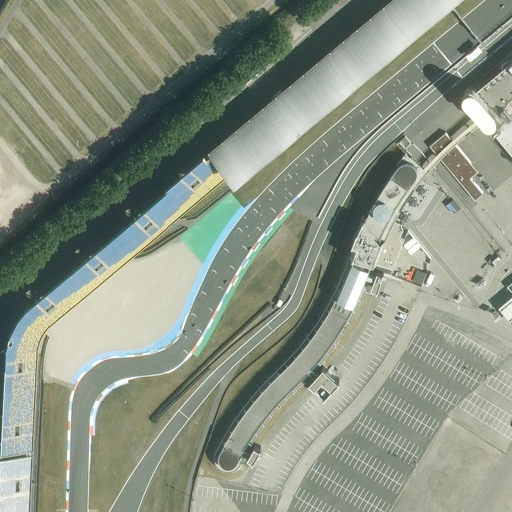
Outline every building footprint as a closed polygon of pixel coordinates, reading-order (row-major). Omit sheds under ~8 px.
[(389,0),(202,155),(222,181),(230,190),(456,0),(389,0)] [(511,102),(509,99),(496,110),(492,106),(511,89),(511,57),(477,87),(474,85),(471,84),(467,85),(465,86),(464,88),(463,90),(463,93),(463,95),(465,97),(485,119),(486,118),(494,127),(493,128),(511,150),(511,102)] [(279,62),(272,65),(275,71),(282,68),(279,62)] [(379,123),(359,124),(365,120),(364,114),(354,114),(354,116),(355,116),(298,156),(354,154),(361,149),(362,149),(367,145),(367,138),(382,127),(379,123)] [(445,132),(429,146),(475,200),(483,193),(464,170),(472,164),(445,132)] [(22,133),(17,136),(31,160),(36,157),(22,133)] [(405,142),(414,148),(418,142),(409,136),(405,142)] [(0,335),(0,458),(31,457),(36,356),(38,339),(48,324),(119,266),(131,256),(222,181),(202,155),(24,300),(8,318),(1,332),(0,335)] [(417,184),(420,181),(415,177),(416,176),(416,175),(416,174),(417,173),(417,172),(417,171),(417,170),(417,168),(416,167),(416,166),(415,165),(414,164),(413,163),(412,162),(411,162),(411,161),(409,161),(408,161),(407,160),(406,160),(405,160),(404,161),(403,161),(402,161),(401,162),(400,163),(399,163),(399,164),(392,173),(382,188),(371,206),(365,220),(363,218),(358,230),(357,230),(352,242),(357,244),(353,255),(353,257),(358,259),(351,278),(341,300),(335,311),(321,332),(312,345),(298,362),(275,385),(263,397),(251,412),(244,421),(236,435),(225,453),(225,454),(224,455),(224,457),(224,458),(225,459),(226,460),(227,461),(228,462),(229,462),(231,462),(232,462),(233,461),(235,460),(235,459),(247,440),(267,412),(286,391),(302,375),(311,366),(319,356),(328,344),(335,335),(342,323),(348,313),(353,304),(357,294),(360,288),(362,283),(370,262),(376,263),(392,268),(404,238),(400,236),(403,230),(401,224),(394,220),(404,203),(417,184)] [(480,217),(475,221),(485,234),(490,230),(480,217)] [(409,250),(419,253),(424,239),(414,236),(409,250)] [(495,244),(500,253),(509,249),(505,239),(495,244)] [(376,263),(374,269),(377,270),(383,272),(390,275),(392,268),(376,263)] [(416,276),(426,280),(429,269),(419,266),(416,276)] [(371,286),(377,289),(383,272),(377,270),(371,286)] [(511,300),(499,310),(511,325),(511,300)] [(309,382),(324,396),(338,380),(323,366),(309,382)] [(261,454),(268,458),(275,445),(268,441),(261,454)] [(247,456),(253,460),(260,448),(254,444),(247,456)] [(27,511),(31,457),(0,458),(0,511),(27,511)]
